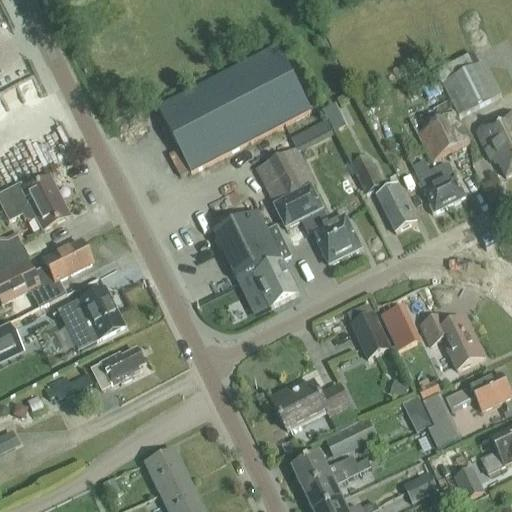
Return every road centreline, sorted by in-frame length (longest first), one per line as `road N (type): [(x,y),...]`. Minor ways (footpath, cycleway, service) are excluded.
road 1 (tertiary): [(206,366),(22,0)]
road 2 (residential): [(206,366),(407,266),(449,261),(511,295)]
road 3 (tertiary): [(276,511),(206,366)]
